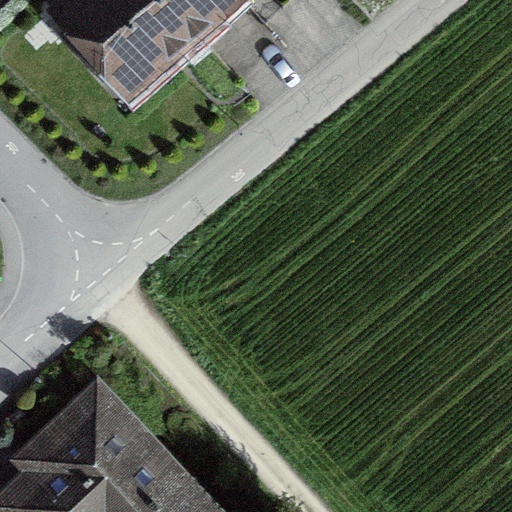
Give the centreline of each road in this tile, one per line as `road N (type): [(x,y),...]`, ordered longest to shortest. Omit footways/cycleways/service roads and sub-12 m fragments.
road 1 (residential): [(111,268),(437,0)]
road 2 (track): [(111,268),(312,511)]
road 3 (residential): [(0,155),(111,268)]
road 4 (residential): [(0,367),(111,268)]
